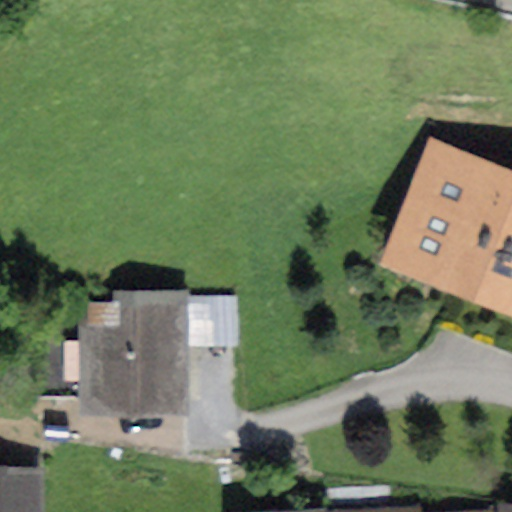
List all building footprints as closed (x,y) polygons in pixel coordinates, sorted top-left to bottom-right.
[(408,248),(511,288),(511,189),(442,162),(408,248)] [(176,292),(115,293),(115,303),(81,303),(81,325),(92,325),(91,395),(177,395),(176,292)] [(490,374),(388,356),(373,439),(475,458),(490,374)] [(0,511),(33,511),(34,477),(0,476),(0,511)] [(502,511),(511,511),(511,503),(503,503),(502,511)]
